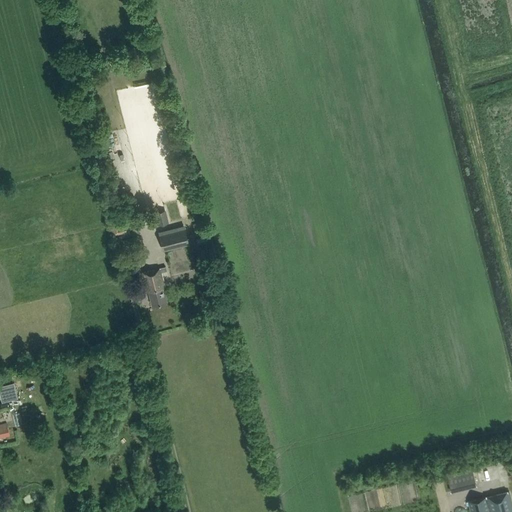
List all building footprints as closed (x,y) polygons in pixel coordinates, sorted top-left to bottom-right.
[(156,210),(158,223),(169,221),(167,208),(156,210)] [(163,251),(189,244),(185,229),(159,235),(163,251)] [(165,287),(162,272),(166,271),(165,266),(141,272),(146,291),(148,291),(151,304),(167,301),(164,287),(165,287)] [(0,382),(10,382),(9,374),(0,374),(0,382)] [(0,437),(9,435),(7,423),(0,424),(0,437)] [(451,491),(476,485),(471,465),(446,472),(451,491)] [(511,511),(511,504),(509,491),(468,501),(470,511),(511,511)]
